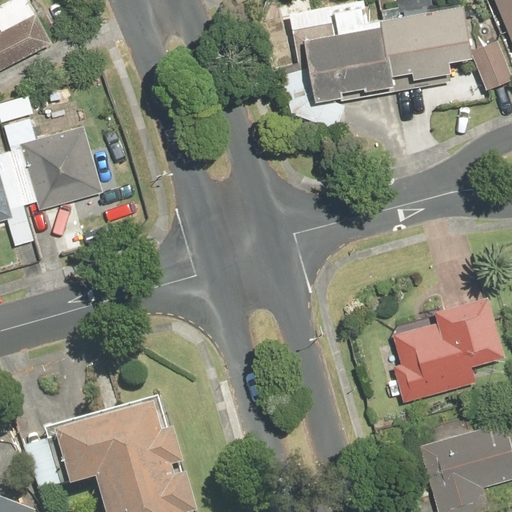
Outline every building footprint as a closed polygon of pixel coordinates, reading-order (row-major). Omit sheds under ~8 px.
[(511,0),(490,0),(511,50),(511,0)] [(377,25),(294,41),(306,106),(337,100),(336,94),(360,90),(360,93),(386,88),(384,79),(405,75),(406,82),(445,74),(443,64),(475,58),(464,4),(376,21),(377,25)] [(0,69),(49,43),(32,13),(0,30),(0,69)] [(101,193),(81,126),(17,144),(18,149),(0,153),(0,221),(11,218),(9,209),(34,202),(36,211),(101,193)] [(472,383),(468,367),(500,359),(483,297),(428,312),(431,323),(389,334),(397,365),(390,366),(400,403),(472,383)] [(146,410),(48,437),(63,492),(90,485),(97,511),(188,511),(179,478),(169,481),(167,471),(177,468),(167,434),(153,438),(146,410)] [(511,419),(415,445),(433,511),(481,511),(487,511),(480,488),(511,479),(511,419)]
